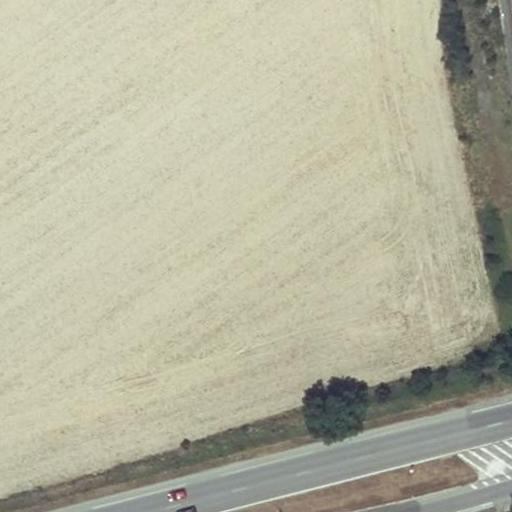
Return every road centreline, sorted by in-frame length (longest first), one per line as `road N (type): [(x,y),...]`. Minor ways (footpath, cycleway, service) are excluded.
road 1 (primary): [(511,420),(157,511)]
road 2 (primary): [(382,511),(511,477)]
